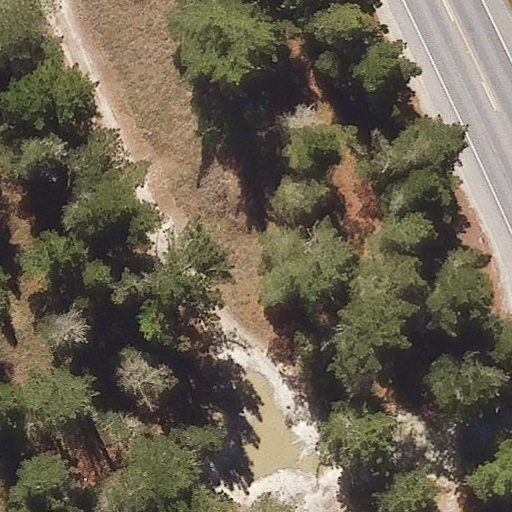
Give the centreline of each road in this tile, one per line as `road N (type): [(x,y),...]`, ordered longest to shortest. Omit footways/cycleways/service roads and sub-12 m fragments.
road 1 (track): [(247,511),(511,413)]
road 2 (primary): [(440,0),(511,149)]
